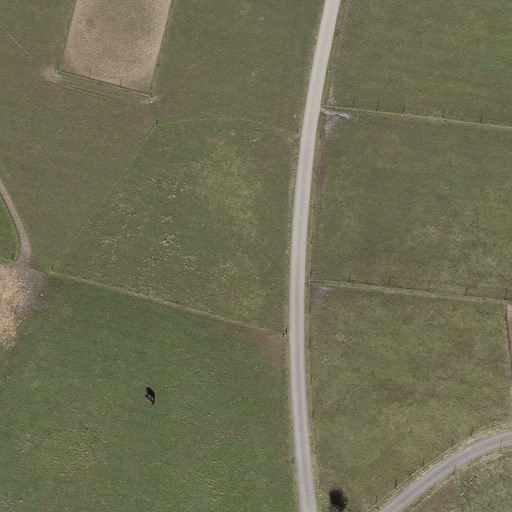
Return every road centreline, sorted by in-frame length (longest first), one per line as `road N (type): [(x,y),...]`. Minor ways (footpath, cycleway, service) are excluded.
road 1 (track): [(307,511),(295,402),(295,234),(329,0)]
road 2 (track): [(511,432),(475,444),(383,511)]
